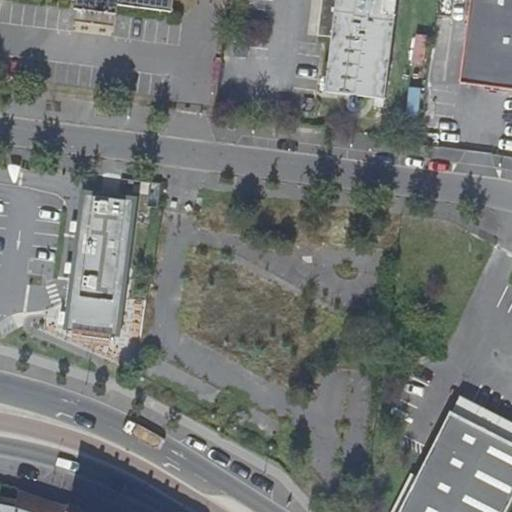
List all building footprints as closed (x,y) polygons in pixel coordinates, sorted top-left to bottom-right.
[(72,0),(75,0),(73,10),(72,21),(115,26),(116,16),(117,5),(172,11),(173,0),(72,0)] [(397,0),(321,0),(317,37),(333,39),(327,93),(387,101),(397,0)] [(511,0),(470,0),(461,84),(488,87),(488,82),(500,83),(500,88),(511,89),(511,0)] [(500,83),(488,82),(488,87),(487,90),(499,91),(500,88),(500,83)] [(131,216),(82,210),(76,253),(74,269),(72,289),(121,295),(131,216)] [(74,269),(76,253),(60,251),(59,267),(74,269)] [(188,323),(209,334),(244,269),(224,258),(188,323)] [(244,269),(209,334),(251,357),(246,366),(259,373),(264,364),(306,386),(340,321),(244,269)] [(507,511),(511,502),(511,441),(511,444),(450,414),(402,511),(507,511)]
